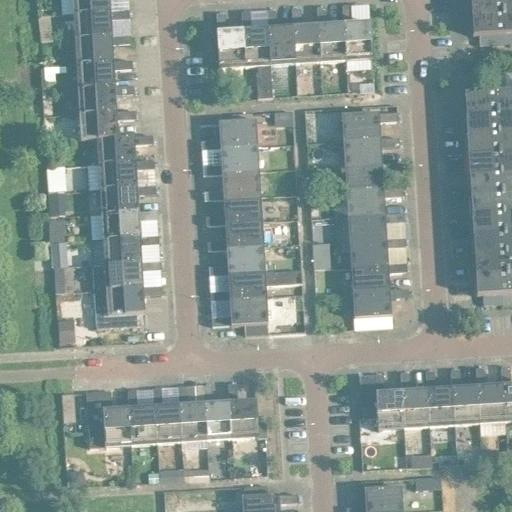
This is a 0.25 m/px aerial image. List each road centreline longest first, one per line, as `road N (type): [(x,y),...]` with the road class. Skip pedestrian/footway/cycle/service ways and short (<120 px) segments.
road 1 (residential): [(194,364),(171,0)]
road 2 (residential): [(444,349),(422,0)]
road 3 (residential): [(324,511),(314,357)]
road 4 (residential): [(314,357),(444,349)]
road 5 (residential): [(71,372),(194,364)]
road 6 (residential): [(194,364),(314,357)]
